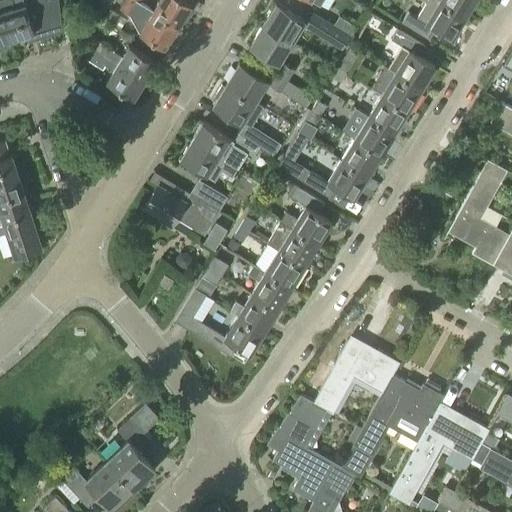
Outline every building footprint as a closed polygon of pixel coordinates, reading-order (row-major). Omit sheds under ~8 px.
[(54,0),(2,0),(0,1),(0,11),(9,39),(25,34),(27,41),(59,30),(54,0)] [(164,48),(177,25),(153,10),(152,11),(140,3),(134,0),(125,0),(120,10),(130,16),(130,18),(143,26),(139,33),(164,48)] [(158,0),(153,10),(177,25),(191,3),(186,0),(158,0)] [(466,17),(438,0),(427,0),(417,18),(409,13),(403,23),(429,39),(435,30),(452,40),(466,17)] [(438,0),(466,17),(476,0),(438,0)] [(276,3),(263,24),(291,42),(304,21),(276,3)] [(0,42),(9,39),(0,11),(0,42)] [(349,37),(312,14),(305,26),(341,49),(349,37)] [(339,16),(332,26),(338,30),(349,37),(355,26),(339,16)] [(279,61),(291,42),(263,24),(249,46),(277,63),(279,61)] [(419,56),(425,46),(398,30),(391,41),(408,51),(395,72),(422,88),(435,66),(419,56)] [(86,36),(78,31),(74,37),(83,42),(86,36)] [(92,39),(88,45),(144,79),(156,61),(129,44),(122,57),(92,39)] [(102,70),(105,66),(113,71),(106,82),(133,98),(144,79),(88,45),(81,57),(102,70)] [(338,67),(347,73),(360,50),(351,45),(338,67)] [(282,62),(275,73),(275,74),(287,81),(294,70),(282,62)] [(239,63),(226,84),(254,102),(268,81),(239,63)] [(385,66),(371,88),(382,94),(381,94),(408,111),(422,88),(395,72),(385,66)] [(347,73),(338,67),(332,77),(341,83),(347,73)] [(288,81),(287,81),(275,74),(275,73),(268,84),(275,88),(305,108),(312,97),(288,81)] [(254,102),(226,84),(224,87),(221,85),(214,97),(217,98),(212,105),(244,125),(239,134),(259,147),(274,156),(281,144),(251,125),(263,107),(254,102)] [(368,116),(395,132),(408,111),(381,94),(368,116)] [(311,111),(319,116),(325,106),(317,102),(311,111)] [(511,108),(501,102),(489,122),(511,134),(511,165),(509,172),(511,173),(511,108)] [(314,125),(319,116),(311,111),(306,120),(314,125)] [(395,132),(368,116),(355,138),(381,154),(395,132)] [(298,133),(309,140),(311,141),(317,130),(305,122),(298,133)] [(202,123),(191,140),(218,157),(226,162),(237,169),(247,153),(232,144),(233,143),(202,123)] [(259,147),(239,134),(233,143),(232,144),(247,153),(253,157),(259,147)] [(381,154),(355,138),(341,160),(368,176),(381,154)] [(226,162),(218,157),(191,140),(179,159),(214,181),(221,170),(232,177),(237,169),(226,162)] [(299,152),(290,146),(278,165),(288,171),(299,152)] [(0,157),(0,184),(18,178),(11,155),(0,159),(0,157)] [(341,160),(328,181),(309,169),(303,180),(330,197),(336,187),(354,198),(368,176),(341,160)] [(509,234),(497,227),(503,216),(486,206),(500,181),(481,170),(446,232),(474,247),(470,254),(491,266),(509,234)] [(0,184),(0,209),(26,201),(18,178),(0,184)] [(190,192),(219,209),(226,197),(197,180),(190,192)] [(219,209),(190,192),(184,201),(156,184),(143,207),(171,224),(175,217),(203,234),(219,209)] [(319,214),(325,204),(298,188),(292,197),(305,205),(296,219),(286,212),(280,221),(318,244),(331,222),(319,214)] [(0,234),(6,233),(34,224),(26,201),(0,209),(0,234)] [(240,225),(248,231),(254,221),(246,216),(240,225)] [(280,221),(267,242),(305,265),(318,244),(280,221)] [(215,223),(203,244),(214,251),(227,230),(215,223)] [(34,224),(6,233),(13,256),(41,247),(34,224)] [(243,240),(248,231),(240,225),(234,235),(243,240)] [(511,228),(509,234),(491,266),(511,277),(511,228)] [(238,246),(230,241),(226,248),(234,252),(238,246)] [(278,249),(264,271),(291,288),(305,265),(278,249)] [(189,256),(185,252),(179,252),(175,257),(175,262),(179,266),(185,266),(189,262),(189,256)] [(213,257),(208,265),(223,275),(228,265),(214,256),(213,257)] [(264,271),(253,264),(247,274),(258,281),(251,292),(278,309),(291,288),(264,271)] [(194,288),(209,297),(223,275),(208,265),(194,288)] [(164,274),(158,283),(168,289),(173,280),(164,274)] [(213,300),(209,297),(194,288),(174,321),(232,356),(238,345),(251,353),(264,331),(238,315),(225,336),(201,321),(213,300)] [(230,310),(238,315),(264,331),(278,309),(251,292),(243,306),(236,302),(230,310)] [(312,403),(325,411),(333,415),(354,378),(381,393),(391,376),(398,363),(377,351),(373,357),(347,342),(312,403)] [(418,392),(391,376),(381,393),(340,466),(353,474),(360,477),(388,427),(417,443),(443,397),(422,385),(418,392)] [(511,424),(511,398),(506,395),(495,415),(511,424)] [(479,444),(484,435),(487,430),(466,418),(463,424),(436,409),(443,397),(417,443),(388,493),(408,504),(442,444),(470,460),(470,459),(471,459),(479,444)] [(288,414),(271,437),(282,443),(271,461),(298,476),(295,482),(315,494),(333,462),(305,447),(325,411),(312,403),(306,400),(295,419),(288,414)] [(140,429),(144,434),(160,419),(145,404),(130,418),(140,429)] [(140,429),(107,461),(132,489),(154,468),(143,456),(154,445),(155,445),(144,434),(140,429)] [(511,488),(511,462),(479,444),(471,459),(481,466),(478,470),(511,488)] [(75,468),(56,486),(73,504),(87,490),(96,500),(99,497),(111,509),(132,489),(107,461),(86,480),(75,468)] [(333,511),(353,474),(340,466),(333,462),(315,494),(305,511),(333,511)] [(487,511),(463,498),(447,490),(440,502),(456,510),(455,511),(487,511)] [(68,511),(54,497),(41,509),(44,511),(68,511)]
